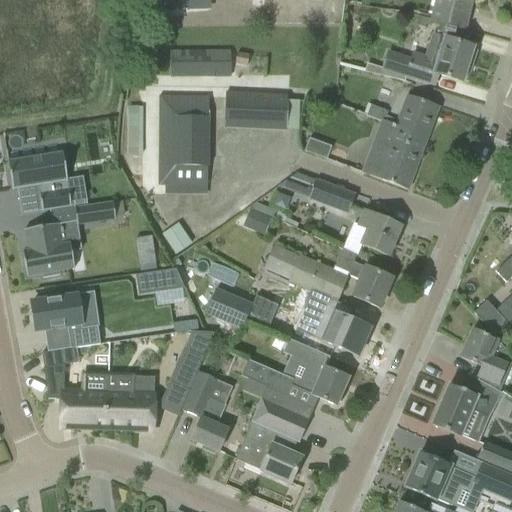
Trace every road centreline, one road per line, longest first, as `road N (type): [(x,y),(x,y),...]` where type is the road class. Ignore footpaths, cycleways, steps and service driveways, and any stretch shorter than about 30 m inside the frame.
road 1 (unclassified): [(338,511),(511,107)]
road 2 (residential): [(42,473),(106,459),(227,511)]
road 3 (residential): [(42,473),(0,352)]
